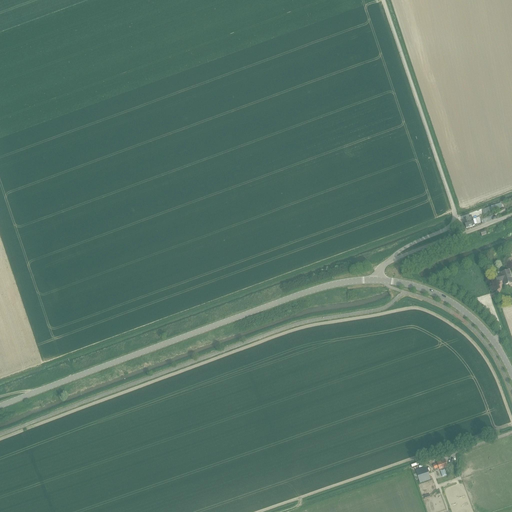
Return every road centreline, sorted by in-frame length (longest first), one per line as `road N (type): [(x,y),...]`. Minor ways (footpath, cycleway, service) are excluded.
road 1 (secondary): [(0,405),(311,290),(378,280)]
road 2 (unclassified): [(388,261),(449,227),(455,213),(383,0)]
road 3 (secondary): [(511,374),(494,342),(453,303),(378,280)]
road 4 (unclassified): [(388,261),(511,214)]
